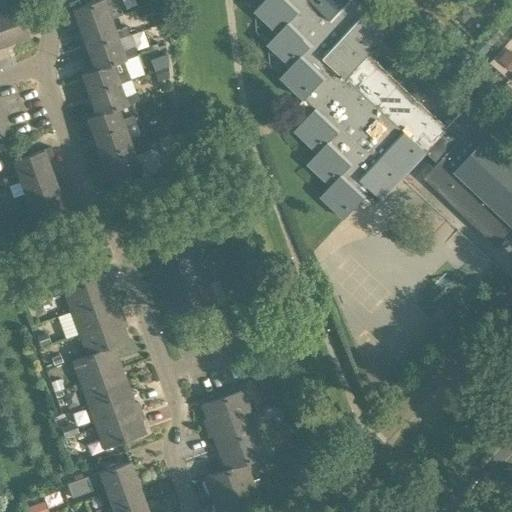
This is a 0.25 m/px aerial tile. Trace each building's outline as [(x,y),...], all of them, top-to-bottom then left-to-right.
[(0,12),(0,20),(9,44),(29,37),(15,0),(6,0),(10,9),(0,12)] [(79,31),(122,15),(116,0),(99,0),(72,10),(79,31)] [(426,153),(438,164),(425,178),(500,249),(511,236),(511,156),(489,135),(464,112),(448,129),(421,104),(428,96),(393,64),(386,71),(368,54),(390,31),(367,10),(356,0),(265,0),(255,12),(278,34),(268,45),(291,66),(281,77),(307,102),(300,109),(308,116),(295,131),(318,153),(308,164),(331,186),(321,197),(345,219),(366,197),(364,195),(370,189),(382,200),(426,153)] [(472,15),(463,7),(455,16),(464,23),(472,15)] [(122,15),(79,31),(87,51),(118,40),(140,32),(138,26),(127,30),(122,15)] [(0,47),(9,44),(0,20),(0,47)] [(456,58),(466,46),(456,38),(446,49),(456,58)] [(118,40),(87,51),(94,70),(111,64),(136,55),(134,48),(122,52),(118,40)] [(494,52),(482,40),(473,49),(486,61),(494,52)] [(511,73),(511,51),(510,54),(508,51),(499,61),(511,74),(511,73)] [(151,61),(155,72),(169,67),(165,56),(151,61)] [(111,64),(94,70),(81,75),(88,96),(119,85),(130,81),(128,73),(116,77),(111,64)] [(169,67),(155,72),(158,81),(168,78),(169,67)] [(119,85),(88,96),(95,115),(117,107),(137,100),(135,93),(124,97),(119,85)] [(117,107),(95,115),(86,119),(93,140),(124,128),(136,124),(133,116),(121,120),(117,107)] [(146,131),(150,141),(162,136),(158,127),(146,131)] [(124,128),(93,140),(100,159),(147,142),(144,135),(129,140),(124,128)] [(147,142),(100,159),(105,172),(98,175),(100,183),(121,175),(125,184),(142,178),(134,156),(149,150),(147,142)] [(5,188),(20,182),(51,171),(46,158),(54,155),(51,148),(30,155),(27,146),(9,153),(17,174),(2,180),(5,188)] [(51,171),(20,182),(24,194),(8,200),(11,208),(58,191),(51,171)] [(58,191),(11,208),(7,209),(10,217),(30,210),(34,223),(65,212),(58,191)] [(205,231),(197,234),(199,239),(207,236),(205,231)] [(157,277),(199,262),(191,239),(149,255),(157,277)] [(229,267),(237,264),(238,264),(233,251),(225,254),(229,267)] [(199,262),(157,277),(165,299),(207,284),(199,262)] [(70,313),(112,297),(104,275),(62,290),(70,313)] [(31,303),(60,292),(56,282),(33,290),(34,292),(28,294),(31,303)] [(207,284),(165,299),(173,322),(215,306),(207,284)] [(112,297),(70,313),(78,335),(120,319),(112,297)] [(78,335),(86,356),(86,357),(113,347),(128,342),(120,319),(78,335)] [(41,348),(51,344),(47,333),(37,337),(41,348)] [(121,368),(113,347),(86,357),(86,356),(71,361),(79,384),(121,368)] [(55,367),(62,364),(59,357),(52,359),(55,367)] [(121,368),(79,384),(81,388),(87,405),(129,390),(121,368)] [(55,390),(64,387),(60,378),(52,381),(55,390)] [(208,427),(250,412),(242,389),(200,405),(208,427)] [(129,390),(87,405),(95,427),(137,412),(129,390)] [(137,412),(95,427),(103,450),(145,435),(137,412)] [(258,434),(250,412),(208,427),(216,449),(258,434)] [(285,424),(282,416),(273,419),(276,427),(285,424)] [(65,438),(79,434),(75,423),(61,428),(65,438)] [(204,479),(245,463),(274,453),(266,431),(258,434),(216,449),(224,470),(203,478),(204,479)] [(106,494),(137,482),(129,462),(98,473),(67,484),(72,498),(92,491),(90,485),(101,481),(106,494)] [(211,500),(253,485),(245,463),(204,479),(211,500)] [(137,482),(106,494),(110,506),(95,511),(117,511),(144,502),(137,482)] [(253,485),(211,500),(215,511),(250,511),(262,508),(253,485)] [(147,511),(144,502),(117,511),(147,511)]
